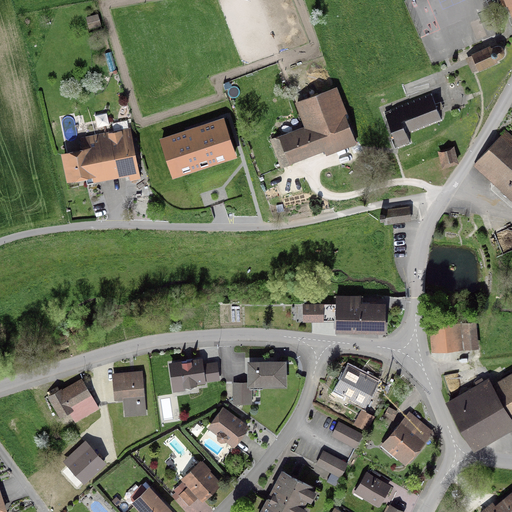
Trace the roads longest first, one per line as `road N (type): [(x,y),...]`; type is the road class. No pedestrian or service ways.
road 1 (residential): [(0,242),(97,225),(281,226),(420,197),(440,201)]
road 2 (residential): [(317,342),(175,340),(0,389)]
road 3 (residential): [(317,342),(309,391),(292,426),(220,511)]
road 4 (residential): [(440,201),(419,256),(418,356)]
road 5 (residential): [(511,84),(440,201)]
